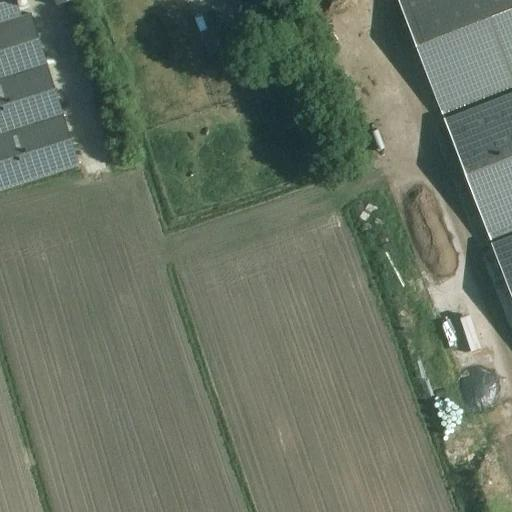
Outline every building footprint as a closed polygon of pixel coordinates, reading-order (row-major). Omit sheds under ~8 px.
[(0,0),(0,188),(80,163),(33,14),(22,17),(16,0),(0,0)] [(511,0),(398,0),(446,120),(511,93),(511,0)] [(247,23),(215,37),(221,51),(236,44),(239,50),(255,44),(247,23)] [(492,239),(511,230),(511,96),(447,122),(492,239)] [(511,234),(491,243),(511,296),(511,234)]
